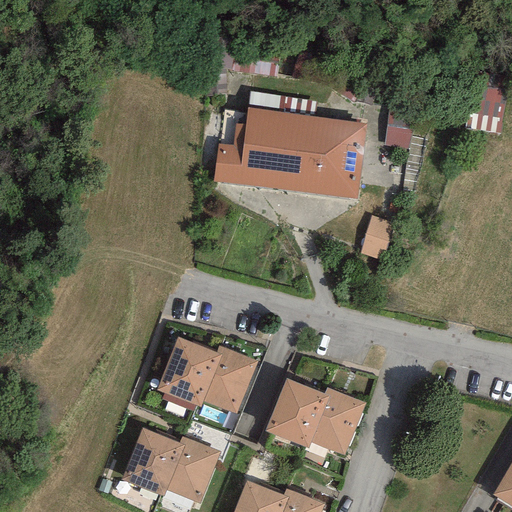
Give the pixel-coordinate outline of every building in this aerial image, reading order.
[(242,78),(242,104),(286,103),(285,77),(242,78)] [(499,132),(505,87),(479,83),(472,128),(499,132)] [(403,117),(398,159),(428,163),(433,121),(403,117)] [(226,173),(224,214),(372,220),(376,128),(262,123),(260,175),(226,173)] [(194,360),(173,428),(242,449),(263,381),(194,360)] [(302,392),(280,458),(353,483),(375,417),(302,392)] [(154,442),(133,502),(162,511),(214,511),(230,469),(154,442)] [(330,511),(266,489),(258,511),(330,511)]
